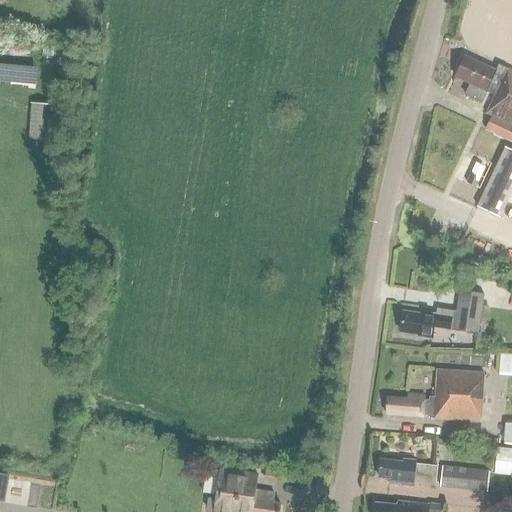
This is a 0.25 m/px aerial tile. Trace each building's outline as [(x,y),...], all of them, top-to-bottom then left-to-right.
[(511,70),(497,64),(493,71),(465,57),(455,78),(471,85),(465,96),(482,103),(487,93),(495,96),(486,114),(491,117),(485,130),(511,142),(511,70)] [(31,104),(29,139),(51,141),(53,105),(31,104)] [(511,151),(505,148),(484,191),(506,202),(511,189),(511,151)] [(470,173),(466,182),(480,189),(484,180),(470,173)] [(477,334),(482,294),(459,291),(456,311),(440,309),(439,315),(420,313),(420,316),(403,314),(401,332),(418,334),(417,338),(433,339),(434,328),(477,334)] [(481,421),(484,373),(437,370),(435,397),(406,395),(406,399),(386,398),(385,414),(393,415),(393,419),(423,421),(423,414),(433,415),(433,418),(481,421)] [(511,448),(498,447),(494,473),(511,475),(511,448)] [(436,485),(437,466),(416,464),(415,461),(406,460),(404,463),(381,461),(380,479),(389,479),(389,485),(410,486),(412,483),(436,485)] [(490,471),(442,466),(439,488),(487,493),(490,471)] [(257,474),(220,468),(216,497),(211,496),(208,499),(206,508),(209,511),(213,511),(278,511),(280,503),(272,502),(274,493),(255,490),(257,474)] [(376,503),(375,511),(428,511),(429,506),(416,505),(416,503),(398,501),(398,505),(376,503)]
